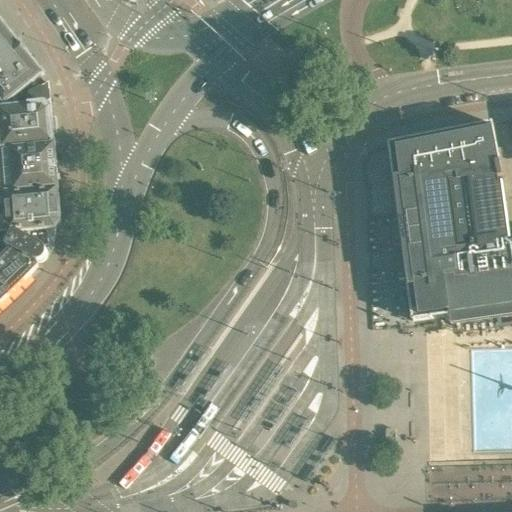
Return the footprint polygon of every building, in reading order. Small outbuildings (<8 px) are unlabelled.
[(0,108),(3,108),(2,107),(44,74),(1,21),(0,21),(0,108)] [(3,108),(0,108),(0,150),(3,150),(55,145),(49,83),(28,94),(29,104),(28,104),(28,105),(3,108)] [(511,244),(496,247),(490,205),(506,203),(503,178),(494,132),(493,124),(388,144),(398,213),(398,216),(406,277),(412,322),(415,321),(450,316),(452,325),(511,317),(511,244)] [(0,193),(5,193),(59,189),(56,145),(55,145),(3,150),(0,150),(0,193)] [(0,193),(0,233),(9,233),(18,233),(45,246),(49,246),(48,231),(55,230),(60,224),(60,221),(61,221),(60,200),(59,200),(58,190),(59,190),(59,189),(5,193),(0,193)] [(47,260),(48,258),(48,257),(48,255),(48,254),(48,252),(47,251),(44,248),(45,246),(18,233),(9,233),(0,233),(0,308),(6,303),(21,289),(30,280),(32,277),(25,268),(31,261),(36,264),(37,265),(39,265),(41,265),(42,264),(45,263),(46,262),(47,260)] [(212,350),(208,348),(178,389),(182,392),(212,350)] [(233,365),(229,362),(202,399),(207,402),(233,365)] [(286,367),(282,364),(246,414),(250,417),(286,367)] [(297,393),(293,391),(273,419),(277,422),(297,393)] [(308,422),(303,419),(295,431),(299,434),(308,422)] [(385,446),(395,445),(395,435),(385,435),(384,436),(383,437),(383,438),(382,439),(382,441),(383,442),(383,443),(384,444),(385,445),(385,446)] [(334,441),(330,438),(302,478),(306,481),(334,441)]
